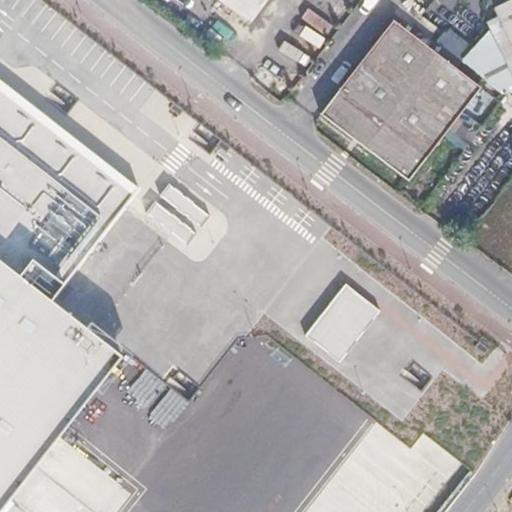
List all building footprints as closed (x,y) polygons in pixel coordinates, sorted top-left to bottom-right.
[(221,0),(251,22),(257,15),(251,11),(259,0),(221,0)] [(441,16),(451,0),(433,0),(428,8),(441,16)] [(511,0),(507,0),(492,7),(511,47),(511,0)] [(324,113),(412,178),(483,82),(394,16),(324,113)] [(0,510),(121,355),(49,299),(123,206),(138,186),(0,79),(0,510)] [(209,216),(170,185),(161,196),(200,227),(209,216)] [(195,233),(155,202),(147,213),(187,244),(195,233)] [(225,511),(226,511),(276,511),(304,477),(272,452),(225,511)] [(290,511),(350,511),(313,483),(290,511)]
